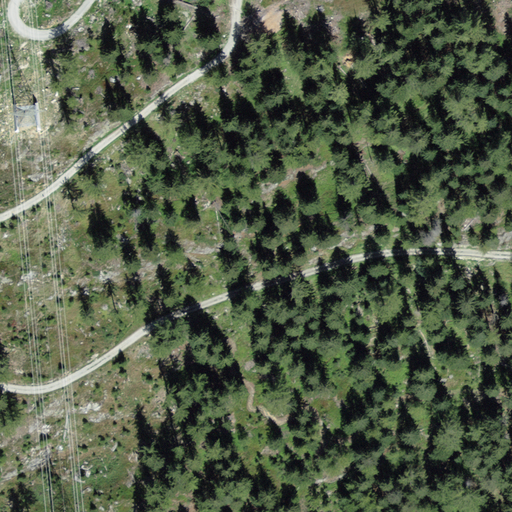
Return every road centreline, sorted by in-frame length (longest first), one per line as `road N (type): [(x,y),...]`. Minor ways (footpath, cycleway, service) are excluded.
road 1 (track): [(511,255),(360,256),(161,319),(59,385),(0,385)]
road 2 (track): [(0,218),(44,194),(220,58),(232,46),(237,0)]
